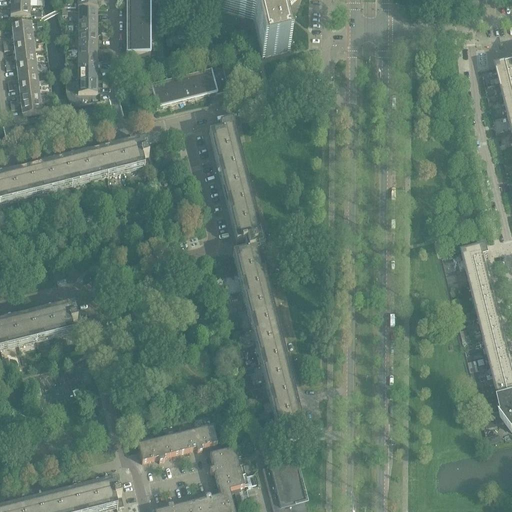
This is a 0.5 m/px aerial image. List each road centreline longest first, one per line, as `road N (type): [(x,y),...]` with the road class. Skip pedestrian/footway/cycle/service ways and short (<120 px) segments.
road 1 (tertiary): [(380,511),(384,32)]
road 2 (tertiary): [(352,99),(349,511)]
road 3 (residential): [(88,290),(101,279),(213,247),(184,124)]
road 4 (residential): [(511,267),(473,109),(467,26)]
road 5 (residential): [(131,470),(106,395),(88,290)]
road 6 (residential): [(184,124),(325,91)]
road 7 (residential): [(123,138),(114,94),(114,0)]
road 8 (residential): [(131,470),(0,501)]
